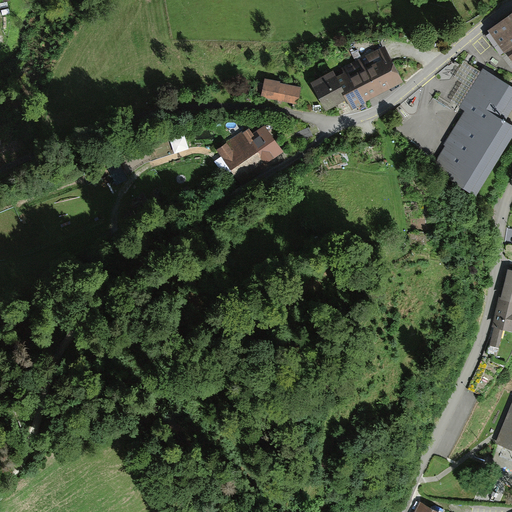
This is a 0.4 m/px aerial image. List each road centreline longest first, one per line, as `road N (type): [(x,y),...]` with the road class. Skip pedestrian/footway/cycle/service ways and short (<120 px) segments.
road 1 (track): [(0,494),(23,459),(71,333),(138,256),(323,138),(332,122)]
road 2 (residential): [(401,511),(485,330),(511,182)]
road 3 (unclassified): [(332,122),(246,108),(150,109),(0,166)]
road 4 (residential): [(511,3),(371,115),(332,122)]
